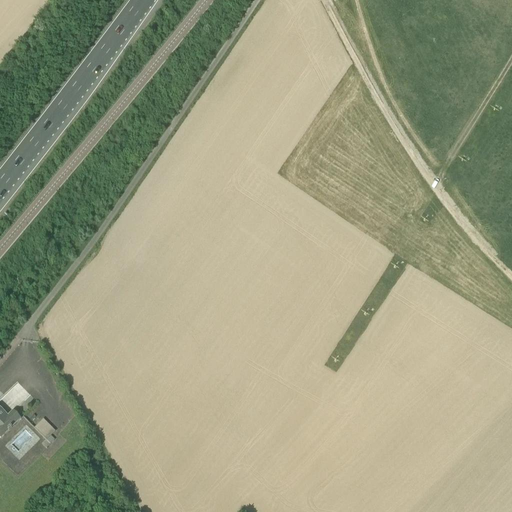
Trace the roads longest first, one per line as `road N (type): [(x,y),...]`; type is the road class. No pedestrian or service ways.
road 1 (track): [(511,281),(442,212),(319,0)]
road 2 (tertiary): [(0,248),(205,0)]
road 3 (motorway): [(0,185),(142,0)]
